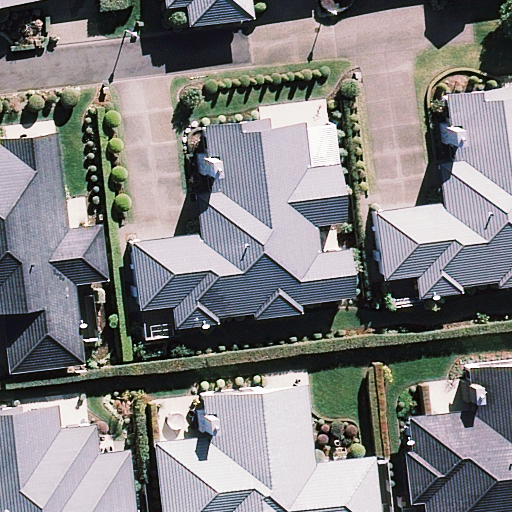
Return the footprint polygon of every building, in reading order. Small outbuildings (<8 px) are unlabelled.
[(158,0),(159,2),(174,0),(182,0),(185,20),(244,13),(242,0),(158,0)] [(511,94),(505,95),(503,80),(450,86),(459,159),(436,162),(440,203),(375,210),(383,275),(410,272),(412,294),(511,281),(511,94)] [(333,216),(328,170),(302,173),(296,124),(263,128),(261,112),(208,119),(216,192),(193,194),(198,235),(133,242),(140,307),(167,304),(170,326),(296,311),(294,299),(342,294),(338,253),(312,256),(308,218),(333,216)] [(58,228),(47,131),(0,136),(0,313),(7,372),(74,364),(64,283),(100,279),(93,224),(58,228)] [(511,511),(511,362),(468,367),(473,410),(398,418),(408,500),(419,498),(421,511),(511,511)] [(153,441),(161,511),(371,511),(364,453),(306,459),(297,385),(200,396),(205,435),(153,441)] [(124,511),(117,451),(89,454),(86,425),(48,429),(45,401),(0,406),(0,511),(124,511)]
